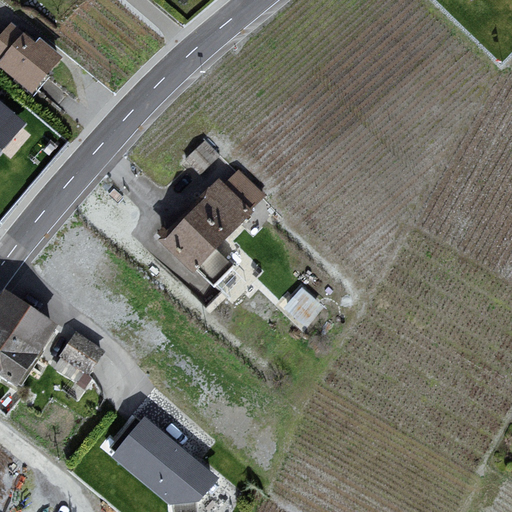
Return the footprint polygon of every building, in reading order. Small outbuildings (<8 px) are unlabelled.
[(0,67),(39,96),(63,64),(14,28),(0,47),(0,67)] [(0,99),(0,155),(27,123),(0,99)] [(240,171),(180,234),(175,248),(205,277),(225,250),(267,198),(240,171)] [(61,330),(10,295),(0,311),(0,373),(29,391),(61,330)] [(53,362),(80,380),(104,343),(76,326),(53,362)] [(145,420),(115,457),(171,501),(198,499),(216,477),(145,420)]
